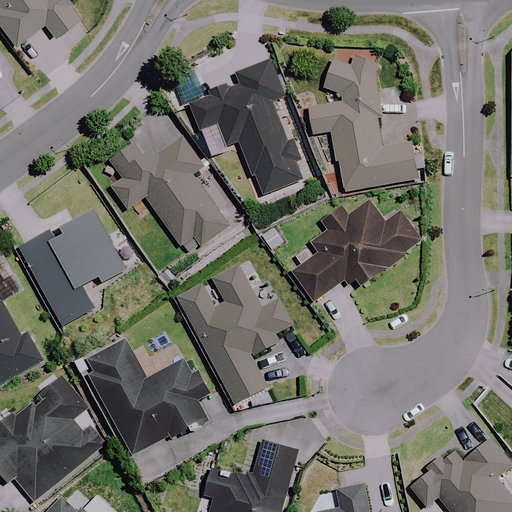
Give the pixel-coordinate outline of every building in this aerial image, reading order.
[(0,0),(0,25),(17,48),(46,27),(55,39),(82,20),(66,0),(0,0)] [(357,60),(352,71),(332,62),(321,88),(331,92),(333,108),(313,111),(317,134),(337,131),(341,157),(346,191),(418,181),(413,146),(384,150),(376,96),(381,84),(373,80),(378,69),(357,60)] [(213,93),(214,97),(192,107),(205,134),(221,127),(231,151),(242,146),(267,200),(304,183),(297,167),(303,165),(293,142),(289,144),(272,106),(287,100),(270,63),(238,77),(242,84),(230,89),(229,86),(213,93)] [(204,169),(183,140),(148,165),(134,146),(112,161),(124,179),(112,187),(129,212),(148,198),(187,256),(228,227),(193,176),(204,169)] [(385,226),(371,205),(313,244),(321,256),(293,274),(314,306),(355,278),(361,288),(424,246),(403,214),(385,226)] [(139,265),(107,208),(55,237),(53,234),(21,251),(63,328),(96,310),(84,289),(101,279),(104,284),(139,265)] [(253,290),(241,268),(181,300),(238,406),(270,389),(254,358),(281,344),(277,336),(294,327),(269,282),(253,290)] [(0,294),(2,282),(0,277),(0,387),(43,365),(28,336),(22,339),(0,296),(0,294)] [(211,398),(199,374),(196,376),(189,361),(147,382),(128,343),(89,362),(135,456),(191,429),(192,433),(201,428),(199,425),(207,421),(199,404),(211,398)] [(89,412),(64,381),(0,433),(0,438),(2,440),(0,441),(0,468),(13,484),(18,481),(36,503),(105,447),(91,429),(84,435),(74,424),(89,412)] [(254,478),(214,467),(207,495),(215,497),(210,511),(283,511),(300,450),(264,440),(254,478)] [(511,469),(511,467),(492,442),(467,462),(457,449),(411,486),(428,507),(440,498),(451,511),(510,511),(511,511),(511,498),(498,481),(511,469)] [(369,511),(365,486),(339,491),(343,510),(333,511),(369,511)] [(81,511),(75,511),(63,501),(52,511),(84,511),(83,511),(81,511)]
